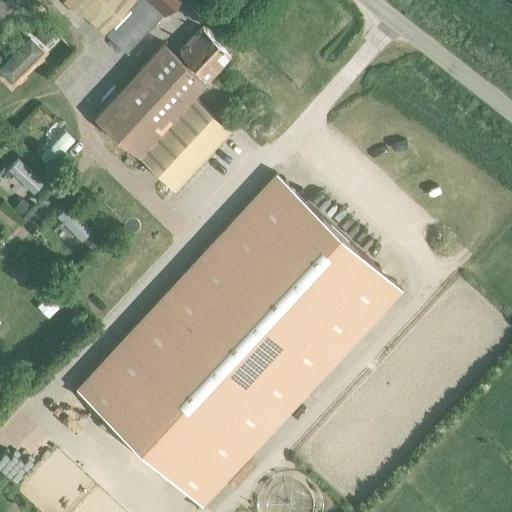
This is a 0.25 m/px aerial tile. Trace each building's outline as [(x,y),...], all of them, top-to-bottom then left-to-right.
[(156,0),(62,0),(80,17),(82,15),(125,56),(168,11),(156,0)] [(180,53),(209,80),(232,55),(203,28),(180,53)] [(8,65),(17,73),(46,43),(37,35),(8,65)] [(140,156),(176,191),(232,129),(195,96),(207,83),(164,44),(98,117),(140,156)] [(404,288),(279,172),(79,388),(204,504),(404,288)]
